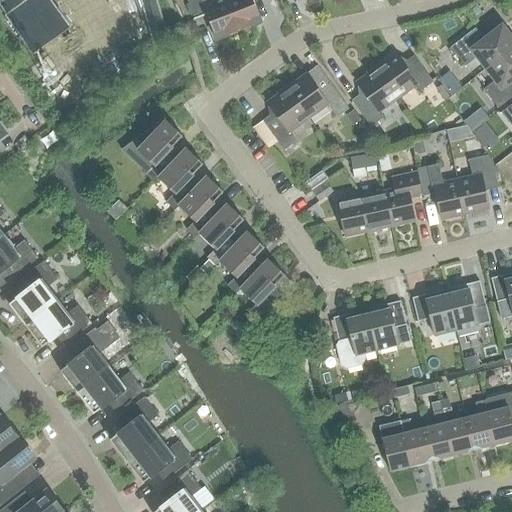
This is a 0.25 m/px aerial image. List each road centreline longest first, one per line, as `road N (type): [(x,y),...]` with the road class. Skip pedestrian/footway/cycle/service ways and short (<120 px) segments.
road 1 (residential): [(511,239),(323,277),(212,123),(221,92),(293,43),(451,0)]
road 2 (residential): [(111,511),(83,454),(0,355)]
